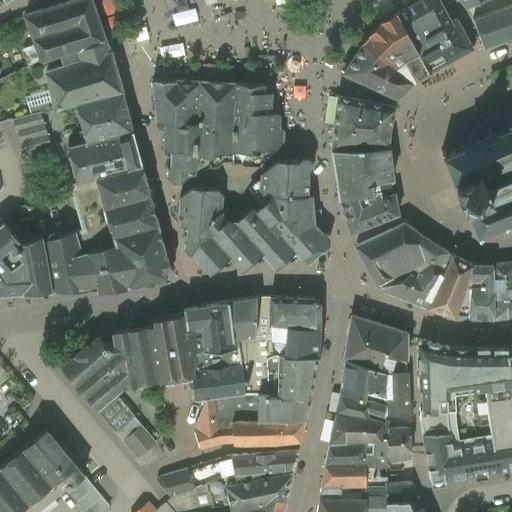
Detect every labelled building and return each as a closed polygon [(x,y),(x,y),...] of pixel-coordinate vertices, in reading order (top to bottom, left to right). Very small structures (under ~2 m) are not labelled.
[(91,0),(75,0),(26,16),(37,48),(41,61),(61,54),(104,40),(91,0)] [(455,19),(450,22),(437,0),(421,0),(397,14),(418,53),(429,72),(446,62),(473,48),(455,19)] [(511,3),(472,18),(483,48),(505,40),(507,45),(511,43),(511,3)] [(418,53),(397,14),(382,22),(363,42),(395,67),(404,60),(409,69),(415,80),(429,72),(418,53)] [(104,40),(61,54),(65,66),(47,72),(53,100),(38,104),(40,111),(40,112),(54,108),(76,101),(122,90),(110,51),(104,40)] [(363,42),(342,73),(396,98),(413,81),(410,77),(409,78),(405,75),(409,69),(404,60),(395,67),(363,42)] [(37,48),(8,61),(13,73),(18,71),(41,61),(37,48)] [(199,81),(155,79),(153,79),(152,81),(157,119),(156,119),(156,122),(165,122),(164,148),(171,148),(170,165),(168,167),(167,175),(173,181),(180,181),(187,175),(193,175),(193,176),(195,176),(199,81)] [(234,82),(199,81),(195,176),(198,176),(202,172),(208,167),(216,167),(223,161),(231,161),(234,82)] [(264,84),(234,82),(231,161),(249,162),(261,150),(261,148),(277,149),(282,144),(283,130),(279,126),(280,115),(277,113),(270,112),(271,92),(264,92),(264,84)] [(122,92),(77,103),(85,135),(78,137),(77,135),(67,137),(68,146),(86,141),(87,142),(132,131),(122,92)] [(388,106),(337,96),(333,126),(334,126),(389,131),(394,107),(391,106),(388,106)] [(40,111),(11,120),(12,122),(13,121),(16,132),(18,132),(21,143),(22,142),(26,153),(27,153),(30,161),(43,157),(45,154),(43,148),(50,146),(40,112),(40,111)] [(511,123),(511,121),(507,122),(509,127),(493,134),(491,129),(487,131),(489,136),(473,143),(471,138),(468,139),(470,144),(447,154),(444,149),(441,151),(479,239),(482,237),(480,233),(503,223),(505,228),(509,226),(507,221),(511,219),(511,123)] [(334,126),(333,126),(331,150),(388,148),(388,147),(389,131),(334,126)] [(87,142),(69,147),(76,182),(77,182),(142,166),(132,131),(87,142)] [(388,148),(331,150),(338,197),(394,189),(388,148)] [(298,160),(277,159),(261,173),(259,188),(262,191),(268,198),(269,198),(275,204),(288,205),(288,195),(307,196),(307,195),(307,171),(311,168),(312,162),(308,157),(302,157),(298,160)] [(142,166),(77,182),(76,182),(70,184),(83,230),(43,240),(52,291),(89,290),(104,288),(104,291),(171,279),(158,225),(142,166)] [(217,188),(191,187),(180,197),(179,215),(184,215),(183,233),(184,234),(187,234),(186,247),(210,274),(230,257),(231,256),(211,235),(227,221),(227,212),(221,211),(222,195),(217,188)] [(338,197),(350,232),(398,214),(394,189),(338,197)] [(307,196),(288,195),(288,205),(275,204),(269,198),(268,198),(258,208),(290,244),(289,245),(295,251),(302,259),(317,245),(318,229),(313,224),(311,195),(307,195),(307,196)] [(244,213),(227,212),(227,221),(211,235),(231,256),(230,257),(242,270),(261,253),(275,268),(295,251),(289,245),(290,244),(258,208),(251,207),(244,213)] [(42,236),(21,242),(3,221),(0,224),(0,290),(4,292),(5,295),(23,293),(23,292),(50,290),(50,291),(52,291),(43,240),(42,236)] [(430,241),(404,222),(355,245),(378,285),(413,267),(428,258),(435,267),(447,251),(430,241)] [(428,258),(413,267),(418,271),(415,275),(409,273),(404,277),(401,273),(378,285),(382,289),(427,307),(453,255),(447,251),(435,267),(428,258)] [(471,264),(453,255),(427,307),(453,316),(468,317),(470,287),(463,286),(471,264)] [(511,261),(503,263),(507,317),(511,316),(511,261)] [(503,263),(492,264),(493,319),(507,317),(503,263)] [(492,264),(471,264),(463,286),(470,287),(468,317),(493,319),(492,264)] [(257,297),(228,301),(233,339),(235,339),(255,337),(257,297)] [(255,337),(235,339),(240,367),(242,394),(243,394),(258,394),(268,394),(267,372),(266,359),(273,356),(271,337),(269,325),(270,297),(257,297),(255,337)] [(313,298),(270,297),(269,325),(319,328),(319,305),(313,298)] [(228,301),(184,307),(184,313),(186,327),(194,326),(195,344),(194,352),(201,351),(235,347),(233,339),(228,301)] [(184,313),(152,319),(154,325),(146,327),(155,382),(192,375),(192,373),(193,358),(193,357),(194,352),(195,344),(194,326),(186,327),(184,313)] [(406,333),(351,315),(344,357),(380,370),(385,353),(406,360),(406,333)] [(319,328),(269,325),(271,337),(286,337),(284,356),(317,357),(319,328)] [(146,327),(113,333),(114,338),(102,340),(98,335),(73,357),(76,362),(72,366),(72,371),(79,379),(77,383),(75,384),(86,396),(103,382),(109,390),(114,395),(115,394),(123,388),(155,382),(146,327)] [(449,348),(417,340),(419,389),(423,389),(424,409),(419,409),(419,421),(430,482),(472,475),(511,467),(511,389),(507,353),(506,348),(471,348),(449,348)] [(284,356),(279,356),(278,396),(268,396),(268,394),(258,394),(258,420),(304,419),(309,397),(317,357),(284,356)] [(380,370),(344,357),(344,358),(344,362),(345,362),(341,389),(340,388),(339,393),(385,406),(385,392),(385,372),(380,370)] [(240,367),(192,373),(192,375),(195,400),(204,399),(215,398),(242,394),(240,367)] [(407,372),(385,372),(385,392),(408,390),(407,372)] [(103,382),(86,396),(92,404),(109,390),(103,382)] [(109,390),(92,404),(100,414),(118,398),(115,394),(114,395),(109,390)] [(408,390),(385,392),(385,406),(385,415),(408,415),(409,415),(408,390)] [(385,406),(339,393),(336,413),(365,420),(367,412),(384,415),(385,406)] [(242,394),(215,398),(218,429),(232,427),(231,422),(237,420),(246,420),(243,394),(242,394)] [(118,398),(100,414),(108,423),(126,407),(119,397),(118,398)] [(215,398),(204,399),(205,405),(195,430),(201,449),(219,444),(218,429),(215,398)] [(126,407),(108,423),(116,432),(134,416),(126,407)] [(365,420),(336,413),(329,444),(363,442),(386,440),(387,430),(386,424),(365,420)] [(409,426),(408,415),(385,415),(386,424),(387,430),(409,429),(409,426)] [(134,416),(116,432),(123,440),(141,425),(134,416)] [(246,420),(237,420),(231,422),(232,427),(218,429),(219,444),(233,443),(299,440),(304,419),(258,420),(246,420)] [(141,425),(123,440),(130,449),(148,433),(141,425)] [(46,429),(0,466),(0,511),(39,511),(66,490),(68,493),(86,478),(86,477),(46,429)] [(409,429),(387,430),(386,440),(387,461),(410,457),(409,429)] [(148,433),(130,449),(137,457),(155,442),(148,433)] [(387,461),(386,440),(363,442),(363,443),(328,445),(324,464),(363,462),(363,466),(385,466),(387,461)] [(231,456),(187,468),(193,489),(206,482),(234,471),(235,474),(293,468),(297,450),(231,456)] [(363,462),(324,464),(321,486),(340,486),(360,485),(363,485),(363,472),(363,466),(363,462)] [(187,468),(160,476),(156,479),(171,497),(173,495),(175,494),(192,489),(193,489),(187,468)] [(171,497),(156,510),(157,511),(227,511),(285,500),(293,468),(235,474),(234,471),(206,482),(193,489),(192,489),(175,494),(173,495),(171,497)] [(384,471),(363,472),(363,485),(363,487),(384,487),(384,484),(384,471)] [(101,496),(86,478),(68,493),(83,511),(101,496)] [(411,482),(384,484),(384,487),(385,506),(403,505),(404,501),(417,500),(411,482)] [(385,511),(385,506),(384,487),(363,487),(363,485),(360,485),(360,494),(363,494),(363,498),(363,511),(385,511)] [(363,511),(363,498),(340,498),(340,486),(321,486),(316,511),(363,511)] [(101,496),(83,511),(100,511),(109,505),(101,496)] [(281,511),(285,500),(227,511),(281,511)] [(404,501),(403,505),(385,506),(385,511),(415,511),(422,509),(417,500),(404,501)]
